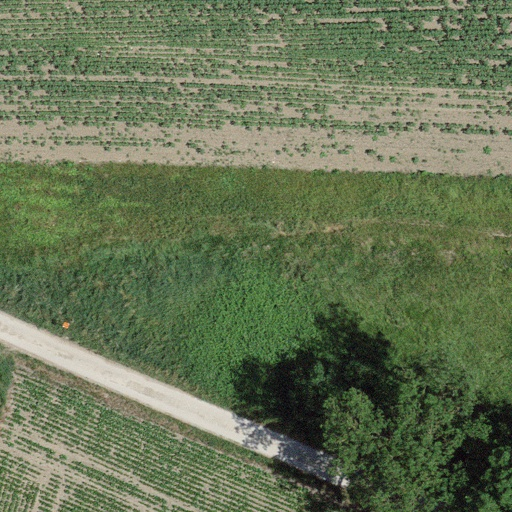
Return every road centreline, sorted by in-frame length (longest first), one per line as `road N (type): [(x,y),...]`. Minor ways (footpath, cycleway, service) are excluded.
road 1 (track): [(0,301),(457,511)]
road 2 (track): [(27,314),(0,431)]
